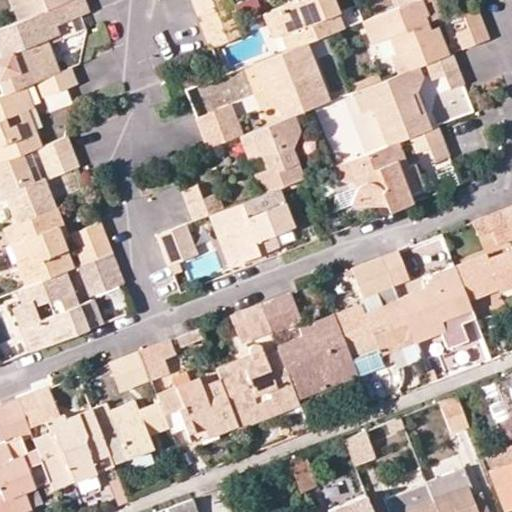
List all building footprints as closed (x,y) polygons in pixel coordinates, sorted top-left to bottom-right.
[(69,0),(19,20),(0,27),(0,91),(1,94),(25,84),(37,79),(59,70),(46,37),(59,33),(55,24),(80,15),(88,12),(82,0),(69,0)] [(11,0),(19,20),(69,0),(11,0)] [(213,0),(191,0),(198,17),(217,10),(213,0)] [(331,0),(280,0),(283,6),(261,14),(270,39),(279,35),(285,50),(305,42),(323,35),(343,28),(331,0)] [(413,0),(397,6),(361,21),(370,44),(387,38),(393,55),(391,57),(397,74),(417,66),(424,63),(447,54),(435,25),(429,28),(424,15),(427,14),(421,0),(413,0)] [(198,17),(205,36),(239,22),(233,4),(198,17)] [(479,20),(475,9),(461,15),(466,29),(480,23),(479,20)] [(80,15),(55,24),(60,38),(85,28),(80,15)] [(207,41),(209,47),(244,34),(239,22),(205,36),(207,41)] [(486,39),(480,23),(466,29),(456,32),(462,48),(486,39)] [(285,50),(250,64),(267,106),(276,102),(283,119),(293,114),(310,108),(328,101),(305,42),(285,50)] [(447,54),(424,63),(431,79),(443,75),(457,69),(451,52),(447,54)] [(59,70),(37,79),(44,97),(66,88),(76,83),(77,79),(70,66),(59,70)] [(408,136),(430,128),(415,90),(422,77),(417,66),(397,74),(351,92),(360,114),(371,110),(385,146),(396,141),(408,136)] [(457,69),(443,75),(448,88),(462,82),(457,69)] [(25,84),(0,93),(0,160),(23,152),(38,146),(43,145),(28,108),(34,106),(25,84)] [(66,88),(44,97),(49,110),(71,101),(66,88)] [(201,132),(235,119),(230,106),(196,119),(200,128),(201,132)] [(302,178),(291,147),(299,131),(293,114),(283,119),(241,135),(237,136),(247,161),(259,156),(264,169),(252,174),(260,194),(276,188),(295,180),(302,178)] [(201,132),(207,148),(237,136),(241,135),(235,119),(201,132)] [(430,128),(408,136),(414,153),(428,148),(442,143),(435,126),(430,128)] [(43,145),(38,146),(45,165),(73,155),(66,136),(43,145)] [(385,146),(333,166),(338,179),(342,181),(348,179),(353,194),(349,204),(383,204),(386,212),(412,202),(408,190),(422,185),(414,164),(406,167),(396,141),(385,146)] [(442,143),(428,148),(433,161),(447,155),(446,155),(442,143)] [(15,224),(57,207),(45,178),(35,182),(23,152),(0,160),(0,201),(5,199),(15,224)] [(73,155),(45,165),(49,177),(77,166),(73,155)] [(349,204),(353,194),(348,179),(342,181),(338,179),(331,181),(339,203),(349,204)] [(186,204),(201,199),(196,185),(181,191),(185,201),(186,204)] [(222,209),(207,215),(226,265),(275,246),(270,233),(291,225),(276,188),(260,194),(222,209)] [(207,215),(222,209),(215,193),(201,199),(186,204),(193,221),(207,215)] [(511,204),(502,209),(511,233),(511,204)] [(66,269),(74,266),(63,238),(68,236),(57,207),(15,224),(2,229),(25,286),(66,269)] [(511,233),(502,209),(484,216),(489,229),(495,244),(511,237),(511,233)] [(484,216),(471,221),(476,234),(489,229),(484,216)] [(104,235),(99,223),(71,233),(76,246),(104,235)] [(155,235),(163,253),(192,242),(184,224),(155,235)] [(105,236),(104,235),(76,246),(82,263),(111,252),(105,236)] [(163,253),(167,264),(195,252),(192,242),(163,253)] [(396,250),(402,266),(416,260),(410,245),(396,250)] [(511,285),(511,247),(486,258),(484,253),(454,265),(468,299),(497,288),(498,291),(511,285)] [(381,256),(392,285),(407,279),(402,266),(396,250),(381,256)] [(111,252),(82,263),(78,264),(86,283),(118,271),(111,252)] [(392,285),(381,256),(353,267),(365,295),(392,285)] [(397,298),(414,340),(443,329),(439,321),(471,308),(468,299),(454,265),(422,278),(425,286),(397,298)] [(79,305),(66,269),(25,286),(17,289),(23,304),(12,308),(28,351),(103,322),(94,299),(79,305)] [(118,271),(86,283),(91,294),(122,282),(118,271)] [(273,298),(284,326),(300,319),(288,292),(284,293),(273,298)] [(259,303),(271,331),(284,326),(273,298),(259,303)] [(333,312),(350,356),(375,346),(378,355),(414,340),(397,298),(361,312),(358,302),(333,312)] [(124,300),(103,305),(107,322),(128,317),(124,300)] [(259,303),(241,310),(253,338),(271,331),(259,303)] [(241,310),(229,315),(240,343),(253,338),(241,310)] [(350,356),(333,312),(295,327),(297,333),(275,342),(277,347),(287,373),(297,398),(328,386),(323,376),(353,364),(350,356)] [(158,342),(164,358),(176,353),(171,338),(158,342)] [(138,350),(150,379),(170,371),(164,358),(158,342),(138,350)] [(287,373),(277,347),(262,353),(256,342),(250,343),(246,345),(245,349),(246,354),(215,365),(219,377),(236,419),(274,405),(271,398),(274,385),(272,379),(287,373)] [(138,350),(121,357),(132,386),(150,379),(138,350)] [(121,357),(109,362),(121,390),(132,386),(121,357)] [(323,376),(328,386),(357,375),(353,364),(323,376)] [(236,419),(219,377),(201,384),(198,375),(189,379),(186,372),(171,377),(174,384),(155,392),(158,401),(163,413),(177,409),(187,433),(211,423),(214,432),(237,423),(236,419)] [(237,423),(239,426),(299,403),(297,398),(287,373),(272,379),(274,385),(271,398),(274,405),(236,419),(237,423)] [(511,374),(493,382),(508,417),(511,415),(511,374)] [(493,382),(480,387),(494,423),(508,417),(493,382)] [(38,389),(50,419),(60,415),(49,385),(48,385),(38,389)] [(18,397),(30,427),(50,419),(38,389),(18,397)] [(455,396),(437,402),(450,433),(467,426),(455,396)] [(18,397),(2,403),(14,433),(16,437),(31,431),(30,427),(18,397)] [(106,402),(91,407),(109,453),(113,462),(153,446),(148,434),(138,408),(135,399),(109,409),(106,402)] [(138,408),(148,434),(168,426),(163,413),(158,401),(138,408)] [(2,403),(0,403),(0,435),(1,437),(14,433),(2,403)] [(50,479),(54,488),(97,471),(92,460),(109,453),(91,407),(64,418),(69,429),(56,434),(54,429),(34,437),(38,447),(50,479)] [(177,409),(163,413),(167,423),(181,417),(177,409)] [(211,423),(187,433),(190,441),(214,432),(211,423)] [(342,438),(352,464),(373,456),(363,431),(342,438)] [(0,442),(0,511),(30,511),(34,511),(25,489),(50,479),(38,447),(13,458),(6,441),(0,442)] [(511,446),(482,459),(487,470),(511,460),(511,446)] [(287,460),(299,490),(314,484),(303,454),(287,460)] [(511,460),(487,470),(503,511),(511,508),(511,460)] [(431,498),(436,511),(475,511),(470,496),(466,487),(469,486),(461,466),(425,481),(426,483),(431,498)] [(110,480),(119,503),(128,500),(119,477),(110,480)] [(387,511),(436,511),(431,498),(426,483),(383,500),(387,511)] [(470,496),(475,511),(486,511),(479,492),(470,496)] [(365,494),(327,509),(328,511),(371,511),(367,500),(365,494)] [(195,511),(191,502),(171,510),(171,511),(195,511)]
